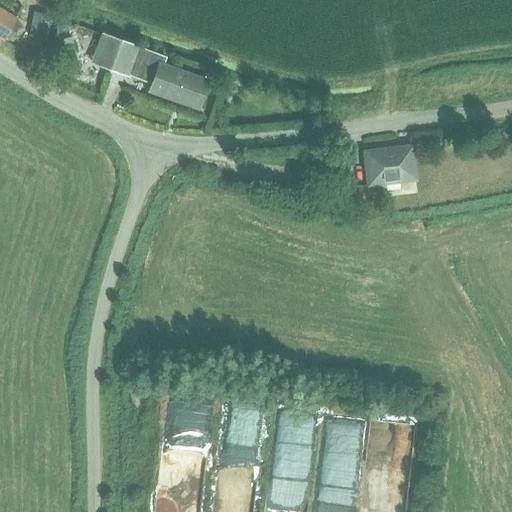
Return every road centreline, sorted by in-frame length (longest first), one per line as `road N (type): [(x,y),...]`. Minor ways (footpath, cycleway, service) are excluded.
road 1 (unclassified): [(94,511),(92,369),(102,305),(161,147)]
road 2 (unclassified): [(511,105),(161,147)]
road 3 (unclassified): [(161,147),(0,63)]
